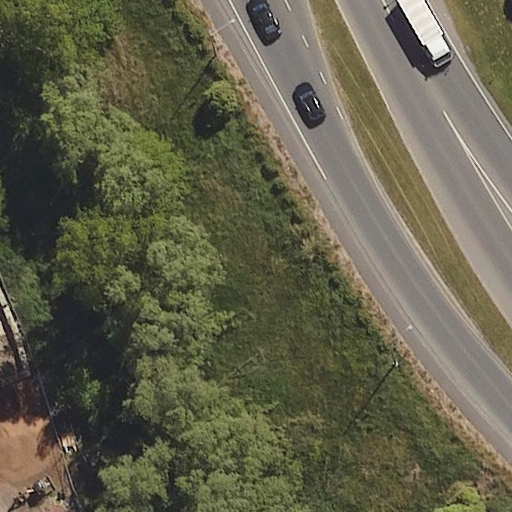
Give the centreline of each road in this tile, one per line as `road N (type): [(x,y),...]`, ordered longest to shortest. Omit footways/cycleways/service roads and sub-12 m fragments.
road 1 (primary): [(511,398),(453,333),(376,218),(307,95),(268,0)]
road 2 (primary): [(394,60),(511,282)]
road 3 (motorway): [(394,60),(437,75),(511,173)]
